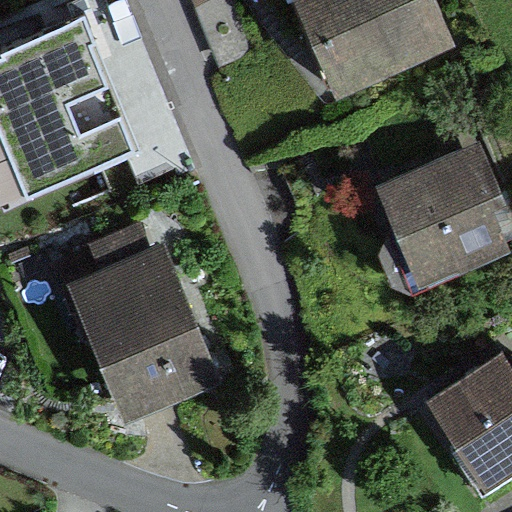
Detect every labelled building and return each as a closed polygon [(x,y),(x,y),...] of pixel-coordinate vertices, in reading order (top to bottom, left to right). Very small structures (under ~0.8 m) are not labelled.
[(426,0),(307,0),(343,83),(444,40),(426,0)] [(121,159),(80,50),(3,79),(44,188),(121,159)] [(479,152),(383,190),(421,286),(500,255),(483,210),(499,204),(479,152)] [(211,376),(161,254),(147,260),(138,239),(100,254),(109,275),(77,288),(127,410),(211,376)] [(511,467),(511,373),(501,358),(425,411),(480,490),(511,467)]
